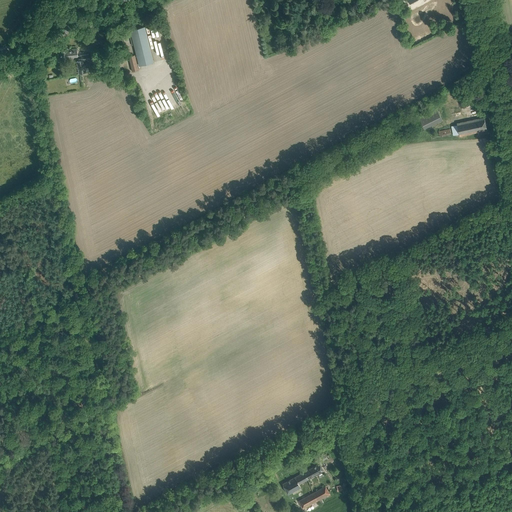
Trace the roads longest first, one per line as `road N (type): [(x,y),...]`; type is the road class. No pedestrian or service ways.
road 1 (track): [(126,511),(22,41)]
road 2 (track): [(348,413),(299,181),(439,104)]
road 3 (track): [(511,326),(164,511)]
road 4 (track): [(481,0),(511,142)]
road 5 (tertiary): [(0,59),(125,0)]
